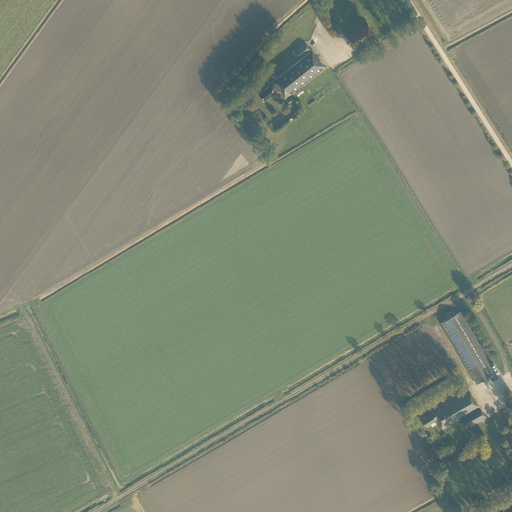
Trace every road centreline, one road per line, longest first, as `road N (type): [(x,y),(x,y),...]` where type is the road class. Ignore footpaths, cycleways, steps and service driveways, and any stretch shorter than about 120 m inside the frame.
road 1 (track): [(97,511),(511,264)]
road 2 (unclassified): [(511,164),(408,0)]
